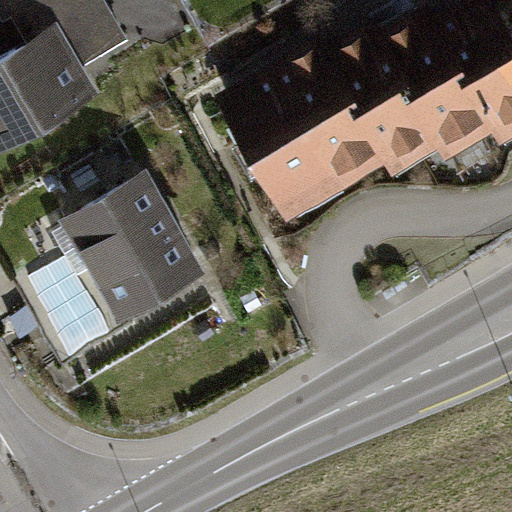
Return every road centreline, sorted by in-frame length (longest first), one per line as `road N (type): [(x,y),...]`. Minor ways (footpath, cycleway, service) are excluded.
road 1 (residential): [(381,384),(334,301),(338,254),(383,218),(480,216),(511,205)]
road 2 (secondary): [(150,511),(381,384)]
road 3 (secondary): [(381,384),(511,320)]
